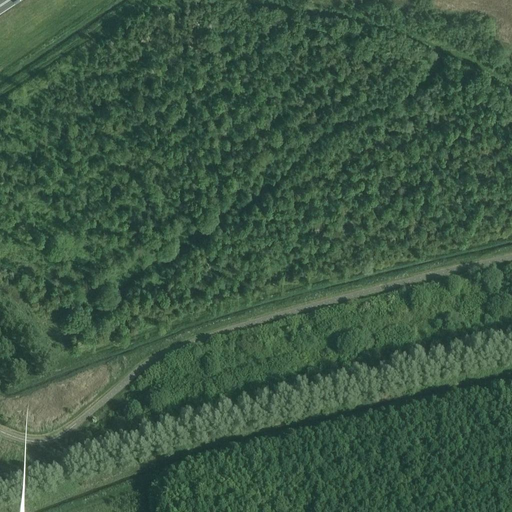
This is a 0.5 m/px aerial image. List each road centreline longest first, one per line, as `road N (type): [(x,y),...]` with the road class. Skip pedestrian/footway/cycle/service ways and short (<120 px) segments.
road 1 (tertiary): [(0,492),(221,415),(511,343)]
road 2 (track): [(82,511),(217,457),(511,386)]
